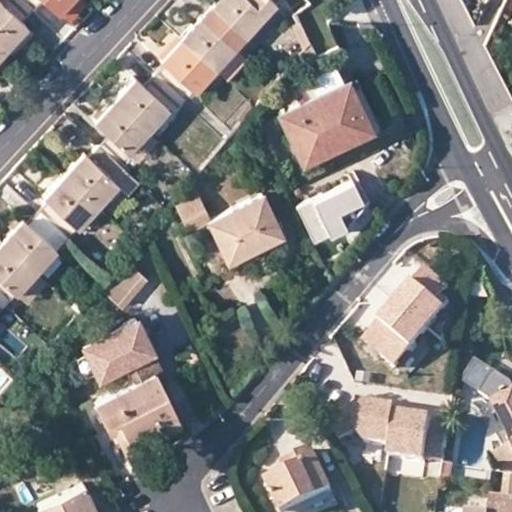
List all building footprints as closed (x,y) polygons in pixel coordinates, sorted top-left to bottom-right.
[(21,20),(32,9),(22,0),(0,0),(0,40),(6,46),(26,25),(21,20)] [(43,0),(57,12),(67,0),(22,0),(32,9),(39,0),(43,0)] [(274,0),(213,0),(210,4),(215,8),(244,34),(273,3),(275,1),(274,0)] [(284,12),(273,3),(244,34),(254,44),(284,12)] [(210,4),(200,15),(205,19),(215,8),(210,4)] [(213,67),(244,34),(215,8),(205,19),(200,15),(180,35),(213,67)] [(326,32),(315,36),(318,46),(329,41),(326,32)] [(183,99),(213,67),(180,35),(160,57),(165,62),(155,74),(183,99)] [(280,112),(301,158),(369,127),(347,80),(343,82),(333,62),(289,82),(299,103),(280,112)] [(171,113),(183,99),(155,74),(145,85),(135,76),(114,99),(147,128),(165,108),(171,113)] [(357,76),(347,80),(369,127),(301,158),(306,168),(383,131),(357,76)] [(126,150),(147,128),(114,99),(94,120),(108,135),(98,145),(125,171),(136,160),(126,150)] [(115,182),(125,171),(98,145),(88,156),(84,152),(81,155),(74,162),(63,174),(95,204),(115,182)] [(74,162),(81,155),(77,152),(70,159),(74,162)] [(138,183),(125,171),(115,182),(128,194),(138,183)] [(65,236),(95,204),(63,174),(43,195),(48,201),(38,211),(65,236)] [(354,177),(295,206),(313,242),(343,227),(341,223),(365,199),(354,177)] [(207,218),(190,181),(174,200),(186,228),(207,218)] [(262,193),(208,218),(226,257),(280,233),(262,193)] [(33,270),(65,236),(38,211),(28,222),(22,217),(1,240),(33,270)] [(14,291),(33,270),(1,240),(0,240),(0,299),(3,302),(14,291)] [(109,276),(99,286),(119,305),(145,278),(131,265),(142,254),(135,248),(109,276)] [(425,266),(364,340),(397,367),(450,302),(442,295),(450,286),(425,266)] [(43,279),(33,270),(14,291),(24,301),(43,279)] [(97,376),(112,368),(128,361),(137,380),(154,372),(160,369),(151,350),(142,332),(136,319),(98,338),(82,345),(97,376)] [(149,329),(142,332),(151,350),(158,346),(149,329)] [(465,383),(478,391),(489,374),(477,365),(465,383)] [(137,380),(94,402),(108,431),(113,428),(122,446),(177,419),(154,372),(137,380)] [(481,394),(492,401),(507,431),(498,436),(505,449),(495,454),(506,475),(511,475),(511,382),(495,372),(481,394)] [(340,442),(357,434),(392,435),(389,461),(443,469),(444,464),(447,439),(429,437),(432,422),(395,417),(396,412),(359,406),(329,421),(340,442)] [(297,468),(268,482),(281,511),(286,511),(331,491),(312,451),(292,460),(297,468)] [(449,479),(451,465),(444,464),(443,469),(441,478),(449,479)] [(511,475),(506,475),(502,501),(511,502),(511,475)] [(95,511),(85,485),(39,504),(42,511),(95,511)] [(511,511),(511,502),(502,501),(493,500),(491,511),(511,511)]
